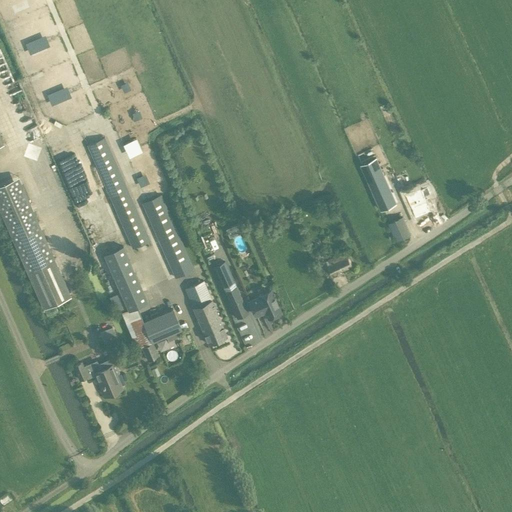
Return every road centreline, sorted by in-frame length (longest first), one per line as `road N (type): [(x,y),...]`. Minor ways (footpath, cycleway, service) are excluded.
road 1 (track): [(68,511),(510,221),(494,173),(511,158)]
road 2 (unclassified): [(27,511),(511,181)]
